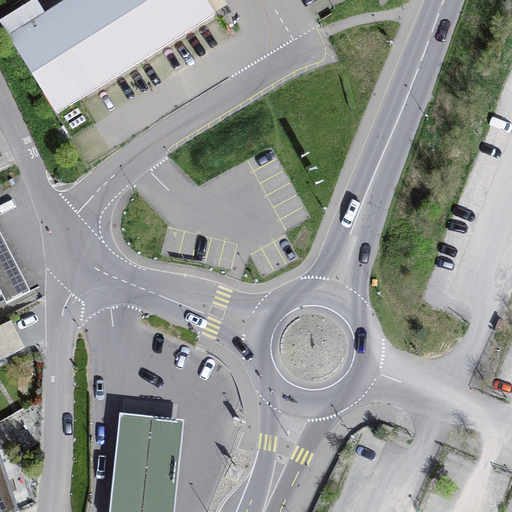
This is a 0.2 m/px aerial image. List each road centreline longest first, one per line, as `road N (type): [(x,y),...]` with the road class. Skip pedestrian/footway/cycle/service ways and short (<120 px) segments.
road 1 (secondary): [(333,295),(442,0)]
road 2 (residential): [(51,511),(63,309),(93,266)]
road 3 (residential): [(0,107),(93,266)]
road 4 (residential): [(93,266),(260,327)]
road 5 (unclassified): [(365,367),(511,421)]
road 6 (secondary): [(267,511),(337,398)]
road 7 (secondary): [(266,379),(259,511)]
